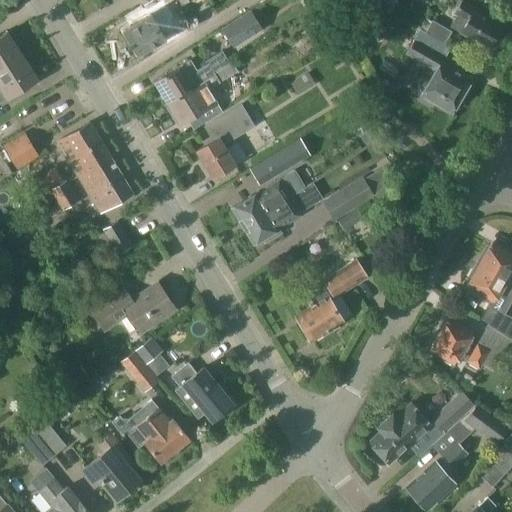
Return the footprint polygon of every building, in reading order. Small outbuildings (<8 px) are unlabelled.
[(164,0),(148,0),(142,4),(147,14),(122,30),(137,54),(164,37),(159,29),(176,19),(164,0)] [(396,0),(378,0),(376,5),(390,12),(396,0)] [(454,13),(456,14),(450,25),(488,48),(489,46),(492,47),(499,37),(496,35),(501,27),(473,10),(474,9),(461,1),(454,13)] [(249,10),(218,29),(229,48),(260,29),(249,10)] [(425,18),(418,29),(442,43),(449,31),(425,18)] [(417,29),(404,53),(435,70),(421,95),(451,112),(457,103),(459,103),(465,92),(464,89),(471,78),(440,61),(448,46),(442,43),(418,29),(417,29)] [(0,68),(21,55),(7,32),(0,36),(0,68)] [(153,82),(166,103),(189,88),(228,64),(221,50),(203,61),(205,63),(194,69),(189,60),(153,82)] [(21,55),(0,68),(0,102),(36,79),(21,55)] [(189,88),(166,103),(172,112),(170,113),(176,123),(178,122),(179,124),(197,113),(203,123),(222,111),(209,88),(237,71),(232,62),(228,64),(189,88)] [(296,96),(314,85),(307,74),(290,84),(296,96)] [(202,126),(209,136),(202,140),(204,145),(196,149),(214,176),(234,163),(222,145),(254,126),(239,102),(202,126)] [(67,160),(100,139),(89,122),(56,142),(67,160)] [(15,169),(38,155),(23,131),(1,146),(15,169)] [(78,178),(111,157),(100,139),(67,160),(78,178)] [(111,157),(78,178),(89,195),(122,175),(111,157)] [(53,167),(33,177),(41,191),(61,180),(53,167)] [(258,191),(232,207),(243,225),(294,193),(305,187),(294,169),(284,175),(258,191)] [(100,213),(133,192),(122,175),(89,195),(100,213)] [(78,200),(65,179),(49,189),(61,210),(78,200)] [(362,179),(342,191),(352,206),(372,194),(362,179)] [(294,204),(298,201),(294,193),(243,225),(254,243),(263,237),(265,242),(282,232),(279,227),(300,214),(294,204)] [(132,244),(116,218),(100,229),(115,255),(132,244)] [(484,254),(478,264),(511,283),(511,251),(502,246),(501,248),(491,242),(489,246),(486,246),(483,251),(484,254)] [(329,290),(334,298),(340,294),(368,276),(356,258),(322,279),(329,290)] [(469,281),(467,285),(477,290),(476,292),(490,300),(487,306),(500,314),(509,298),(511,299),(511,283),(478,264),(474,272),(471,273),(468,278),(469,281)] [(130,313),(141,329),(174,307),(158,283),(134,300),(125,286),(89,311),(103,331),(130,313)] [(316,304),(297,315),(303,326),(303,329),(306,335),(309,335),(311,338),(341,320),(341,319),(351,313),(340,294),(334,298),(329,290),(313,300),(316,304)] [(479,320),(503,333),(510,320),(500,314),(487,306),(479,320)] [(491,368),(498,355),(508,361),(511,352),(511,342),(486,327),(477,342),(472,350),(464,346),(472,331),(449,318),(440,333),(435,331),(428,343),(432,346),(431,348),(445,355),(444,357),(453,363),(458,355),(466,360),(466,361),(479,368),(482,363),(491,368)] [(133,350),(119,361),(142,391),(156,380),(133,350)] [(170,375),(178,386),(173,390),(196,418),(205,410),(213,420),(232,404),(202,367),(197,372),(188,360),(170,375)] [(57,380),(66,393),(87,379),(78,366),(57,380)] [(441,433),(473,404),(460,390),(428,418),(441,433)] [(172,419),(168,423),(149,399),(126,417),(124,415),(121,418),(118,414),(110,420),(121,435),(125,432),(136,447),(144,442),(160,463),(189,439),(172,419)] [(383,430),(371,440),(373,442),(373,446),(378,451),(382,452),(389,460),(414,438),(413,437),(422,428),(420,426),(427,420),(409,400),(392,414),(391,415),(387,415),(382,419),(381,423),(379,425),(383,430)] [(434,461),(407,485),(417,496),(415,498),(422,506),(424,504),(426,506),(453,482),(454,482),(461,476),(453,467),(468,453),(458,442),(474,427),(497,444),(510,426),(478,403),(431,445),(441,456),(435,461),(434,461)] [(26,421),(53,453),(63,445),(37,413),(26,421)] [(14,432),(40,464),(53,453),(26,421),(14,432)] [(490,485),(511,461),(511,435),(508,432),(478,473),(490,485)] [(116,498),(140,479),(132,470),(138,465),(112,433),(97,444),(104,452),(82,469),(94,484),(99,481),(101,483),(102,482),(116,498)] [(390,493),(401,475),(391,470),(381,488),(390,493)] [(64,489),(56,479),(40,491),(53,508),(47,511),(87,511),(67,487),(64,489)] [(0,495),(0,511),(13,511),(7,504),(0,495)] [(477,506),(470,511),(487,511),(495,505),(487,496),(477,506)]
